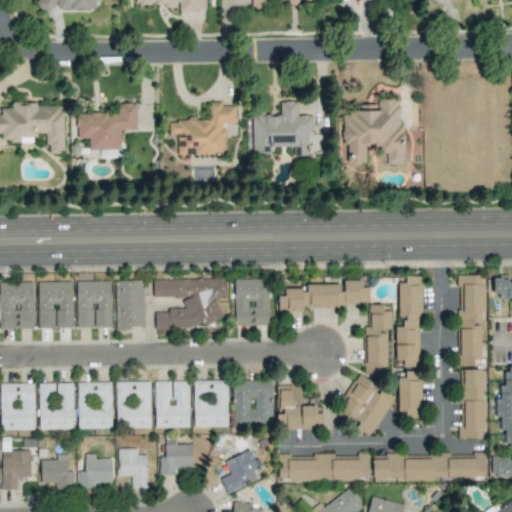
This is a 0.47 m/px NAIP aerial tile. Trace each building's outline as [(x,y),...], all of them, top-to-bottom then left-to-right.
[(39,0),(40,10),(99,9),(98,0),(39,0)] [(133,0),(134,6),(178,5),(178,12),(206,11),(205,0),(133,0)] [(250,0),(250,8),(264,8),(264,0),(286,0),(287,3),(297,4),(296,0),(250,0)] [(400,165),(401,99),(379,99),(379,105),(359,105),(359,111),(343,111),(343,164),(365,164),(365,144),(383,144),(383,164),(400,165)] [(176,155),(224,154),(223,124),(235,124),(234,105),(220,106),(220,102),(207,102),(208,120),(168,120),(168,134),(176,134),(176,155)] [(306,156),(306,132),(311,132),(311,116),(297,116),(297,102),(279,102),(279,115),(251,115),(251,153),(268,153),(268,146),(293,147),(292,156),(306,156)] [(61,103),(10,105),(10,108),(0,108),(0,110),(0,114),(0,134),(0,142),(34,141),(33,133),(46,133),(46,153),(63,153),(61,103)] [(88,150),(121,150),(120,130),(135,129),(135,104),(117,104),(117,113),(76,113),(76,139),(88,138),(88,150)] [(492,286),(498,301),(509,297),(511,304),(511,281),(509,282),(505,274),(496,278),(494,277),(492,286)] [(457,366),(472,366),(472,360),(480,360),(479,349),(483,349),(482,275),(457,275),(457,366)] [(394,360),(403,360),(403,367),(418,366),(417,323),(420,323),(420,276),(405,276),(405,283),(397,283),(397,316),(403,316),(403,327),(394,327),(394,360)] [(152,280),(152,297),(182,297),(183,308),(167,308),(167,312),(153,312),(153,327),(217,326),(217,299),(225,299),(225,279),(152,280)] [(234,326),(268,325),(266,279),(232,280),(234,326)] [(143,280),(114,281),(114,329),(143,328),(143,280)] [(36,282),(37,328),(71,328),(70,281),(36,282)] [(75,281),(76,328),(109,328),(109,281),(75,281)] [(0,328),(33,328),(32,282),(0,282),(0,328)] [(368,305),(368,287),(362,287),(362,282),(304,283),(304,288),(284,288),(284,296),(277,296),(277,312),(302,312),(302,306),(368,305)] [(385,330),(390,330),(390,312),(382,312),(382,304),(367,304),(367,327),(362,327),(363,373),(386,373),(385,330)] [(502,449),(511,449),(511,368),(502,368),(502,386),(498,386),(498,398),(493,399),(493,417),(498,417),(498,430),(502,430),(502,449)] [(483,439),(484,370),(460,369),(459,438),(483,439)] [(396,378),(397,419),(420,419),(419,371),(404,371),(404,378),(396,378)] [(394,397),(357,374),(332,414),(345,421),(347,417),(358,423),(355,428),(369,437),(394,397)] [(192,427),(227,427),(226,380),(192,381),(192,427)] [(270,380),(231,380),(232,428),(271,427),(270,380)] [(188,427),(187,381),(153,382),(154,428),(188,427)] [(109,382),(76,382),(77,429),(110,428),(109,382)] [(148,382),(114,382),(115,428),(149,427),(148,382)] [(0,430),(33,430),(32,383),(0,383),(0,430)] [(72,429),(71,383),(37,383),(38,430),(72,429)] [(322,414),(315,414),(315,407),(300,407),(299,385),(275,386),(276,430),(322,429),(322,414)] [(173,475),(173,467),(191,468),(191,445),(174,444),(175,440),(164,439),(163,456),(158,456),(157,474),(173,475)] [(136,448),(116,448),(117,476),(129,476),(130,488),(146,488),(145,455),(136,455),(136,448)] [(226,493),(257,477),(253,470),(258,467),(249,449),(224,462),(229,473),(218,479),(226,493)] [(0,456),(0,490),(16,490),(16,478),(29,478),(29,451),(0,451),(0,456)] [(67,472),(66,454),(54,455),(54,459),(39,460),(40,488),(72,487),(72,471),(67,472)] [(94,459),(94,454),(83,454),(83,471),(75,471),(76,489),(110,488),(110,458),(94,459)] [(277,454),(277,481),(369,480),(369,454),(356,454),(356,460),(333,460),(333,455),(289,455),(289,454),(277,454)] [(371,480),(484,478),(483,454),(449,455),(449,454),(371,455),(371,480)] [(490,477),(511,476),(511,455),(490,456),(490,477)] [(355,511),(362,506),(347,487),(321,509),(319,506),(312,511),(355,511)] [(365,511),(401,511),(403,505),(370,496),(365,511)] [(485,511),(511,511),(511,500),(497,508),(495,504),(484,510),(485,511)]
